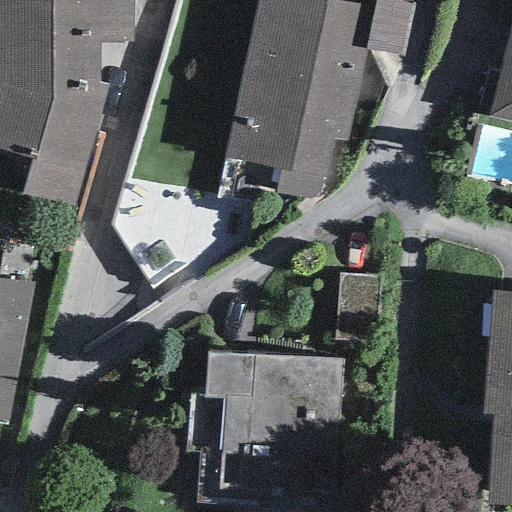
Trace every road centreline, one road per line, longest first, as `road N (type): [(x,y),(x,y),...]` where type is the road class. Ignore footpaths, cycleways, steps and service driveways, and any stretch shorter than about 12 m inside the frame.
road 1 (unknown): [(351,203),(367,189),(391,188),(511,248)]
road 2 (residential): [(15,511),(59,381)]
